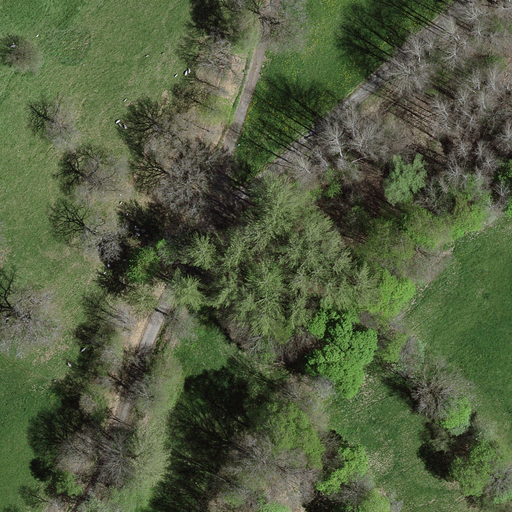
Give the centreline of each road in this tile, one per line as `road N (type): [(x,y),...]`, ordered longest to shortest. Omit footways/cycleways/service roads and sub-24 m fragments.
road 1 (track): [(74,511),(199,236),(288,0)]
road 2 (track): [(213,202),(251,193),(465,0)]
